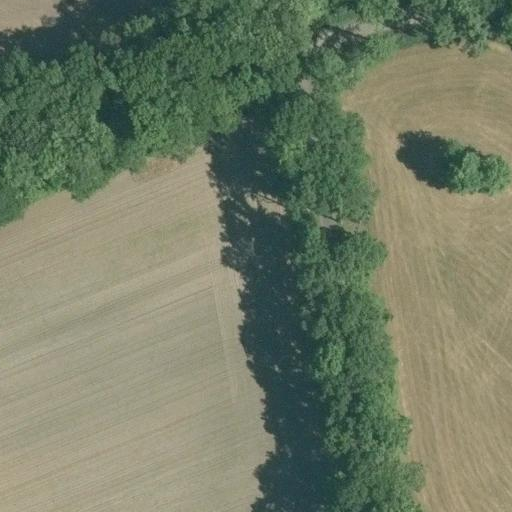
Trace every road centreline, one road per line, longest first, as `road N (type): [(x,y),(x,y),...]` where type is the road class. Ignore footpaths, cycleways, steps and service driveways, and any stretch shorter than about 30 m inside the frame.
road 1 (unclassified): [(296,50),(376,511)]
road 2 (unclassified): [(0,174),(296,50)]
road 3 (unclassified): [(296,50),(362,28),(511,2)]
